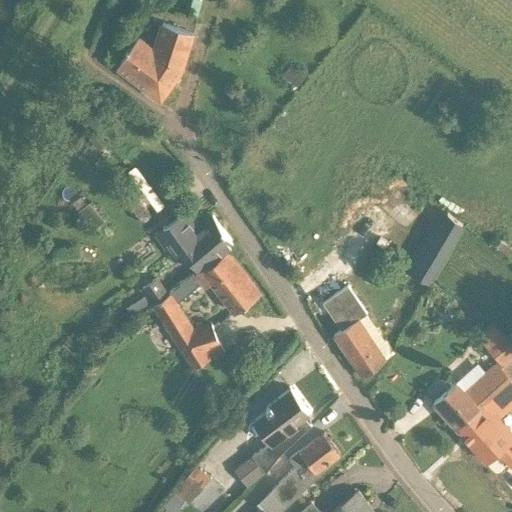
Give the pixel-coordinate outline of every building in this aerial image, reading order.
[(181,71),(192,33),(161,23),(151,46),(139,36),(115,69),(159,101),(181,71)] [(371,165),(355,184),(400,223),(416,204),(371,165)] [(93,229),(104,221),(89,204),(78,212),(93,229)] [(444,215),(409,274),(427,284),(461,225),(444,215)] [(197,272),(234,243),(213,216),(179,244),(197,272)] [(260,293),(227,251),(168,295),(153,305),(151,306),(192,368),(213,357),(214,358),(225,353),(211,322),(193,327),(177,301),(200,284),(204,288),(209,284),(233,314),(260,293)] [(153,305),(168,295),(156,277),(142,288),(153,305)] [(362,377),(386,359),(359,318),(367,313),(348,285),(322,302),(341,330),(333,335),(362,377)] [(508,361),(511,357),(511,343),(507,338),(491,351),(501,363),(503,365),(508,361)] [(501,363),(498,365),(468,393),(457,381),(433,403),(456,429),(510,381),(511,379),(511,365),(508,361),(503,365),(501,363)] [(511,466),(511,450),(506,444),(507,442),(489,421),(511,400),(511,383),(510,381),(456,429),(485,462),(497,452),(511,468),(511,466)] [(306,428),(298,418),(307,411),(290,388),(265,407),(267,409),(254,419),(270,441),(251,455),(264,472),(281,452),(311,424),(310,423),(306,428)] [(279,511),(318,475),(315,471),(339,453),(324,432),(289,459),(295,466),(257,503),(261,508),(257,511),(279,511)] [(189,503),(212,478),(201,468),(191,480),(188,477),(176,490),(189,503)] [(364,511),(363,510),(368,505),(357,491),(330,511),(364,511)] [(298,511),(321,511),(311,501),(298,511)]
